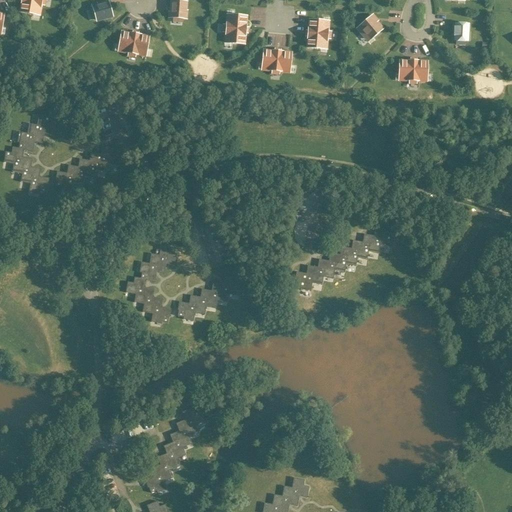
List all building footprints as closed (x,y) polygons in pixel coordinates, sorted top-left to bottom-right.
[(21,0),(21,1),(19,13),(38,16),(39,6),(42,6),(43,0),(21,0)] [(96,23),(113,18),(108,0),(91,5),(96,23)] [(188,2),(170,1),(169,18),(187,20),(188,2)] [(225,25),(224,33),(228,34),(227,44),(245,45),(247,16),(229,15),(228,25),(225,25)] [(370,41),(384,29),(372,15),(358,27),(370,41)] [(308,20),(306,49),(324,50),(325,40),(328,40),(329,32),(326,31),(327,21),(308,20)] [(453,23),(452,42),(469,42),(470,24),(453,23)] [(121,31),(118,49),(128,51),(127,54),(135,56),(136,53),(136,52),(146,54),(149,36),(121,31)] [(263,50),(261,67),(271,68),(271,72),(279,73),(279,69),(290,70),(292,52),(263,50)] [(399,61),(399,78),(404,78),(408,78),(408,82),(416,82),(416,78),(427,79),(428,61),(399,61)] [(32,159),(22,157),(23,150),(33,152),(34,142),(42,144),(44,134),(52,135),(54,124),(48,123),(49,117),(39,115),(37,125),(29,124),(27,134),(19,132),(17,143),(20,143),(19,148),(12,147),(11,153),(5,152),(3,163),(13,165),(12,173),(22,174),(20,182),(30,184),(29,192),(39,194),(40,191),(46,192),(47,187),(49,178),(39,177),(40,169),(31,167),(32,159)] [(113,148),(102,146),(100,155),(91,153),(89,161),(79,159),(78,167),(68,165),(67,173),(57,172),(55,180),(57,180),(56,186),(61,187),(61,190),(71,191),(73,183),(83,185),(84,177),(94,179),(95,170),(105,172),(106,164),(116,166),(118,155),(112,154),(113,148)] [(392,237),(386,236),(387,230),(375,228),(374,236),(364,234),(363,242),(353,241),(351,249),(341,247),(340,255),(330,253),(329,261),(319,259),(317,267),(308,266),(306,274),(296,272),(295,280),(296,281),(295,286),(301,287),(300,290),(311,291),(312,283),(322,285),(323,277),(333,279),(335,271),(344,273),(346,265),(356,266),(357,258),(367,260),(368,252),(378,254),(380,246),(390,248),(392,237)] [(154,289),(144,287),(145,281),(155,283),(156,273),(164,274),(165,268),(166,264),(174,266),(176,254),(171,253),(172,247),(161,246),(159,255),(151,254),(149,264),(141,262),(139,273),(142,273),(141,278),(134,277),(134,283),(127,282),(126,293),(135,295),(134,303),(144,304),(142,312),(152,314),(151,322),(161,324),(162,322),(168,323),(169,317),(170,317),(171,309),(161,307),(163,299),(153,297),(154,289)] [(235,279),(224,277),(223,285),(213,283),(211,291),(202,289),(200,297),(190,296),(189,304),(179,302),(177,310),(178,311),(177,316),(183,317),(183,320),(193,321),(195,313),(204,315),(206,307),(216,309),(217,301),(227,302),(229,294),(238,296),(240,285),(234,284),(235,279)] [(172,411),(176,422),(184,420),(182,411),(191,408),(189,405),(172,411)] [(198,433),(195,425),(204,421),(200,411),(195,413),(193,408),(182,412),(185,420),(176,424),(179,431),(169,435),(172,443),(163,446),(166,454),(157,457),(160,465),(151,469),(154,476),(145,480),(148,488),(149,488),(151,493),(157,491),(157,493),(167,489),(164,481),(173,478),(170,470),(179,467),(176,459),(186,455),(183,448),(192,444),(189,436),(198,433)] [(304,480),(293,478),(292,488),(284,486),(282,496),(274,495),(272,504),(264,503),(262,511),(287,511),(289,505),(297,506),(299,497),(307,498),(309,487),(303,486),(304,480)] [(157,501),(147,506),(149,511),(167,511),(165,504),(159,507),(157,501)]
